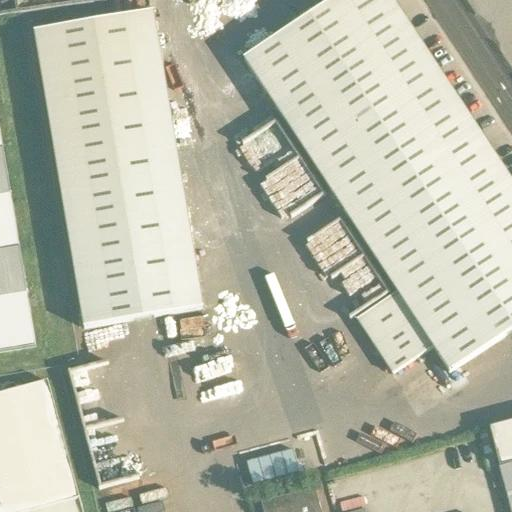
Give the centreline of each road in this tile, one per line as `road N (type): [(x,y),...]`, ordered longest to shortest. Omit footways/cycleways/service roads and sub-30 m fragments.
road 1 (unknown): [(222,511),(225,400),(248,283),(215,105)]
road 2 (unclassified): [(511,110),(439,0)]
